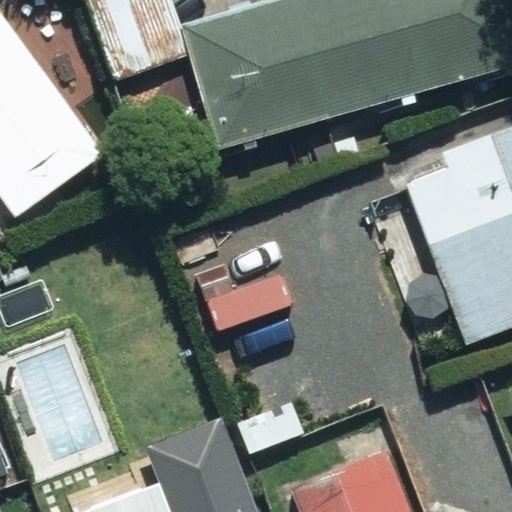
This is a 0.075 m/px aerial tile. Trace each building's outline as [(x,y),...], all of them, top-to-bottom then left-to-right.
[(171,0),(89,0),(117,83),(191,59),(171,0)] [(511,0),(284,0),(190,26),(223,146),(511,67),(511,0)] [(0,234),(106,159),(0,12),(0,234)] [(370,225),(430,366),(511,330),(511,132),(392,183),(403,211),(370,225)] [(75,353),(2,387),(51,493),(123,459),(75,353)] [(511,390),(501,396),(511,417),(511,390)] [(176,511),(259,511),(224,420),(151,448),(176,511)] [(407,511),(381,446),(282,487),(292,511),(407,511)]
